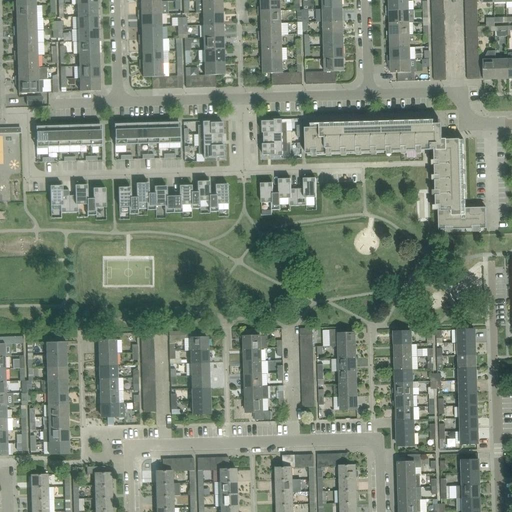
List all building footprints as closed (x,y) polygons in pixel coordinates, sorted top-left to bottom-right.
[(223,13),(222,0),(202,1),(203,13),(223,13)] [(281,11),(281,0),(260,0),(261,7),(258,7),(258,11),(281,11)] [(303,0),(303,9),(313,9),(313,0),(303,0)] [(343,9),(342,0),(323,0),(323,9),(343,9)] [(409,0),(389,0),(390,7),(386,7),(386,11),(409,10),(409,0)] [(162,14),(161,2),(141,2),(141,10),(138,11),(138,15),(162,14)] [(98,17),(98,4),(78,5),(78,17),(98,17)] [(37,18),(36,6),(12,6),(13,11),(16,11),(16,18),(37,18)] [(343,21),(343,9),(323,9),(324,22),(343,21)] [(410,22),(409,10),(386,11),(387,16),(390,16),(390,23),(410,22)] [(282,23),(281,11),(258,11),(258,16),(261,16),(262,24),(282,23)] [(223,25),(223,13),(203,13),(203,25),(223,25)] [(162,27),(162,14),(138,15),(138,19),(141,19),(141,27),(162,27)] [(99,29),(98,17),(78,17),(78,30),(99,29)] [(37,31),(37,18),(16,18),(16,26),(13,26),(13,31),(37,31)] [(495,27),(495,23),(495,18),(486,18),(486,27),(495,27)] [(344,34),(343,21),(324,22),(324,34),(344,34)] [(410,35),(410,22),(390,23),(390,31),(387,31),(387,35),(410,35)] [(282,35),(282,23),(262,24),(262,32),(258,32),(259,36),(282,35)] [(223,37),(223,25),(203,25),(204,38),(223,37)] [(162,39),(162,27),(141,27),(141,35),(138,35),(138,40),(162,39)] [(99,41),(99,29),(78,30),(79,42),(99,41)] [(38,43),(37,31),(13,31),(13,36),(16,36),(17,43),(38,43)] [(344,46),(344,34),(324,34),(325,47),(344,46)] [(282,48),(282,35),(259,36),(259,41),(262,41),(262,49),(282,48)] [(411,47),(410,35),(387,35),(387,40),(390,40),(391,48),(411,47)] [(224,50),(223,37),(204,38),(204,50),(224,50)] [(163,51),(162,39),(138,40),(138,44),(142,44),(142,52),(163,51)] [(99,54),(99,41),(79,42),(79,54),(99,54)] [(38,55),(38,43),(17,43),(17,51),(14,51),(14,56),(38,55)] [(344,59),(344,46),(325,47),(325,59),(344,59)] [(411,60),(411,47),(391,48),(391,56),(388,56),(388,61),(411,60)] [(283,60),(282,48),(262,49),(263,56),(259,56),(259,61),(283,60)] [(224,62),(224,50),(204,50),(204,63),(224,62)] [(163,64),(163,51),(142,52),(142,60),(139,60),(139,64),(163,64)] [(497,79),(496,59),(495,51),(488,51),(483,60),(484,80),(497,79)] [(100,66),(99,54),(79,54),(80,66),(100,66)] [(38,68),(38,55),(14,56),(14,60),(17,60),(18,68),(38,68)] [(345,71),(344,59),(325,59),(325,72),(330,72),(336,72),(345,71)] [(509,79),(509,59),(496,59),(497,79),(509,79)] [(283,73),(283,60),(259,61),(260,66),(263,66),(263,74),(272,74),(278,74),(283,73)] [(415,70),(412,68),(411,68),(411,60),(388,61),(388,65),(391,65),(391,73),(398,73),(399,82),(416,81),(415,71),(415,70)] [(225,75),(224,62),(204,63),(205,75),(210,75),(216,75),(225,75)] [(163,77),(163,76),(163,64),(139,64),(139,69),(142,69),(143,77),(152,77),(158,77),(163,77)] [(100,78),(100,66),(80,66),(80,79),(100,78)] [(47,68),(38,68),(18,68),(18,76),(15,76),(15,81),(47,80),(47,68)] [(100,91),(100,78),(80,79),(80,92),(100,91)] [(44,88),(43,80),(47,80),(15,81),(15,85),(18,85),(18,93),(39,93),(39,92),(43,92),(43,88),(44,88)] [(42,105),(42,97),(26,97),(27,105),(42,105)] [(263,132),(287,132),(287,123),(283,124),(282,119),(270,120),(270,121),(263,121),(263,132)] [(199,134),(223,133),(223,122),(216,122),(216,121),(203,121),(203,126),(199,126),(199,134)] [(158,123),(159,143),(170,143),(169,122),(158,123)] [(169,122),(170,143),(181,143),(180,122),(169,122)] [(126,124),(126,146),(127,146),(127,144),(137,144),(137,123),(126,124)] [(137,123),(137,144),(148,144),(147,123),(137,123)] [(147,123),(148,144),(159,143),(158,123),(147,123)] [(91,125),(91,147),(102,147),(102,124),(91,125)] [(126,124),(125,124),(115,124),(115,146),(126,146),(126,124)] [(442,124),(305,128),(306,154),(312,153),(312,151),(317,151),(317,153),(327,153),(327,151),(332,151),(332,153),(342,153),(342,150),(347,150),(347,152),(357,152),(357,150),(362,150),(362,152),(372,152),(372,149),(377,149),(377,151),(387,151),(387,149),(392,149),(392,151),(402,151),(402,148),(407,148),(407,151),(417,150),(417,148),(431,148),(431,149),(430,149),(430,150),(435,150),(435,160),(437,160),(437,165),(435,165),(435,175),(438,175),(438,180),(435,180),(436,190),(438,190),(438,195),(436,195),(436,205),(441,205),(441,210),(439,210),(439,230),(446,229),(446,227),(453,226),(453,229),(473,229),(473,226),(480,226),(480,228),(487,228),(486,207),(462,208),(460,139),(443,139),(442,124)] [(69,125),(58,126),(59,146),(70,146),(69,125)] [(80,125),(79,125),(69,125),(70,146),(80,146),(80,125)] [(91,125),(80,125),(80,146),(91,146),(91,147),(91,125)] [(36,126),(36,136),(37,149),(48,148),(47,126),(36,126)] [(58,126),(47,126),(48,148),(49,148),(48,147),(59,146),(58,126)] [(263,144),(287,144),(287,132),(263,132),(263,133),(264,133),(265,144),(263,144)] [(199,146),(223,145),(222,145),(222,134),(223,134),(223,133),(199,134),(199,146)] [(287,144),(263,144),(264,155),(271,155),(271,157),(284,156),(283,152),(287,151),(287,144)] [(223,145),(199,146),(200,154),(204,154),(204,158),(217,158),(217,157),(224,157),(223,145)] [(316,178),(304,178),(304,189),(298,189),(299,206),(307,205),(307,197),(316,197),(316,178)] [(280,193),(280,198),(289,198),(290,206),(299,206),(298,189),(291,189),(291,183),(291,179),(279,179),(280,193)] [(192,204),(192,209),(201,209),(200,201),(209,200),(210,200),(210,195),(210,181),(198,182),(198,192),(192,192),(191,192),(192,204)] [(137,197),(138,197),(138,202),(147,202),(147,210),(156,210),(156,206),(156,193),(155,193),(149,193),(149,183),(137,183),(137,197)] [(280,193),(273,193),(273,183),(261,183),(262,202),(272,202),(272,210),(281,210),(280,198),(280,193)] [(210,195),(210,200),(209,200),(210,212),(219,212),(219,204),(228,203),(228,184),(216,185),(216,195),(210,195)] [(69,196),(70,213),(79,212),(78,204),(87,204),(88,204),(87,199),(88,199),(87,185),(76,185),(76,195),(69,196)] [(192,204),(191,192),(192,192),(192,185),(180,186),(180,196),(174,196),(174,213),(183,213),(183,205),(192,204)] [(61,186),(51,186),(51,205),(61,205),(61,213),(70,213),(69,196),(69,190),(63,190),(63,186),(61,186)] [(155,193),(156,193),(156,206),(165,205),(165,213),(174,213),(174,196),(167,196),(167,186),(155,187),(155,193)] [(131,197),(131,192),(131,187),(119,188),(120,207),(129,206),(129,214),(139,214),(138,202),(138,197),(137,197),(131,197)] [(94,198),(88,199),(87,199),(88,204),(87,204),(88,216),(97,215),(96,207),(106,207),(106,188),(94,188),(94,198)] [(355,346),(355,333),(349,333),(349,329),(330,330),(331,346),(339,346),(355,346)] [(475,330),(459,330),(459,343),(475,342),(475,330)] [(411,344),(411,331),(395,332),(395,345),(411,344)] [(200,332),(187,332),(187,338),(191,338),(192,351),(208,350),(208,337),(200,337),(200,332)] [(0,356),(5,356),(5,344),(24,343),(24,341),(23,336),(0,336),(0,356)] [(244,336),(245,349),(261,349),(260,336),(244,336)] [(99,340),(100,353),(115,353),(115,340),(99,340)] [(46,342),(46,355),(67,354),(66,341),(46,342)] [(475,355),(475,342),(459,343),(459,355),(475,355)] [(412,356),(411,344),(395,345),(396,357),(412,356)] [(356,358),(355,346),(339,346),(340,359),(356,358)] [(261,361),(261,349),(245,349),(245,362),(261,361)] [(208,362),(208,350),(192,351),(192,363),(208,362)] [(116,365),(115,353),(100,353),(100,366),(116,365)] [(67,367),(67,354),(46,355),(47,367),(67,367)] [(476,367),(475,355),(459,355),(460,368),(476,367)] [(412,369),(412,357),(412,356),(396,357),(396,369),(412,369)] [(356,371),(356,358),(340,359),(340,372),(356,371)] [(262,374),(261,361),(245,362),(246,374),(262,374)] [(209,375),(208,362),(192,363),(193,376),(209,375)] [(116,378),(116,365),(100,366),(101,378),(116,378)] [(67,379),(67,367),(47,367),(47,380),(67,379)] [(476,380),(476,367),(460,368),(460,381),(476,380)] [(412,382),(412,369),(396,369),(397,377),(397,382),(412,382)] [(357,383),(356,371),(340,372),(341,384),(357,383)] [(262,386),(262,374),(246,374),(246,387),(262,386)] [(209,388),(209,375),(193,376),(193,388),(209,388)] [(117,390),(116,378),(101,378),(101,383),(100,383),(98,385),(98,389),(100,390),(101,390),(101,391),(117,390)] [(68,391),(67,379),(47,380),(47,392),(68,391)] [(477,393),(476,380),(460,381),(461,393),(477,393)] [(436,389),(436,381),(431,381),(431,387),(428,387),(428,394),(429,394),(435,394),(434,389),(436,389)] [(419,387),(419,382),(415,382),(412,382),(397,382),(397,387),(395,387),(394,389),(394,393),(396,394),(397,394),(397,395),(413,394),(413,388),(419,387)] [(357,396),(357,383),(341,384),(341,397),(357,396)] [(268,386),(262,386),(246,387),(247,399),(263,399),(269,399),(268,386)] [(210,401),(209,388),(193,388),(194,402),(210,401)] [(117,403),(117,390),(101,391),(102,403),(117,403)] [(68,404),(68,391),(47,392),(48,404),(68,404)] [(477,405),(477,393),(461,393),(461,406),(477,405)] [(413,407),(413,394),(397,395),(397,400),(396,400),(394,401),(395,405),(396,407),(397,406),(397,407),(413,407)] [(357,409),(357,396),(341,397),(341,409),(357,409)] [(263,411),(263,399),(247,399),(247,412),(256,412),(256,420),(272,419),(271,411),(263,411)] [(210,413),(210,401),(194,402),(194,414),(210,413)] [(116,418),(125,418),(125,403),(117,403),(102,403),(102,416),(116,416),(116,418)] [(68,416),(68,404),(48,404),(48,417),(68,416)] [(477,418),(477,405),(461,406),(461,418),(477,418)] [(414,420),(413,407),(397,407),(398,420),(414,420)] [(69,429),(68,416),(48,417),(48,424),(44,425),(44,429),(69,429)] [(478,430),(477,418),(461,418),(462,431),(478,430)] [(414,433),(414,420),(398,420),(398,433),(414,433)] [(69,429),(44,429),(42,429),(43,442),(49,442),(69,441),(69,429)] [(478,443),(478,430),(462,431),(462,444),(478,443)] [(415,445),(414,433),(398,433),(399,446),(415,445)] [(70,454),(69,441),(49,442),(49,455),(70,454)] [(0,455),(8,456),(8,443),(0,443),(0,455)] [(292,480),(292,467),(296,467),(295,455),(289,455),(283,455),(283,467),(276,467),(276,480),(292,480)] [(422,467),(421,455),(408,455),(409,462),(399,462),(399,475),(415,474),(415,468),(422,467)] [(479,460),(463,460),(463,473),(479,472),(479,460)] [(358,470),(356,470),(356,465),(349,465),(343,465),(340,465),(340,466),(340,478),(356,478),(356,477),(358,477),(359,475),(359,472),(358,470)] [(111,485),(111,472),(105,473),(105,466),(87,467),(87,474),(95,474),(95,486),(111,485)] [(323,479),(323,471),(327,471),(327,466),(325,466),(319,466),(319,479),(323,479)] [(237,481),(236,468),(229,469),(223,469),(220,469),(221,482),(237,481)] [(173,483),(172,471),(172,470),(169,470),(163,471),(156,471),(156,483),(173,483)] [(480,485),(479,472),(463,473),(464,486),(480,485)] [(48,487),(48,474),(31,475),(32,488),(48,487)] [(420,486),(420,474),(415,474),(399,475),(400,487),(416,487),(416,486),(420,486)] [(357,490),(356,478),(340,478),(340,490),(357,490)] [(300,479),(292,480),(276,480),(277,492),(293,492),(301,492),(300,479)] [(237,493),(237,481),(221,482),(221,494),(237,493)] [(180,495),(180,482),(173,483),(156,483),(157,496),(173,495),(180,495)] [(112,497),(111,485),(95,486),(96,498),(112,497)] [(464,486),(456,486),(457,498),(464,498),(480,498),(480,485),(464,486)] [(48,500),(48,491),(48,487),(32,488),(32,500),(48,500)] [(416,500),(416,487),(400,487),(400,500),(416,500)] [(357,502),(357,490),(340,490),(341,503),(357,502)] [(293,504),(293,492),(277,492),(277,505),(293,504)] [(237,506),(237,493),(221,494),(221,506),(237,506)] [(174,508),(173,495),(157,496),(157,508),(174,508)] [(112,510),(112,497),(96,498),(96,510),(112,510)] [(480,510),(480,498),(464,498),(464,511),(480,510)] [(417,511),(421,511),(421,499),(416,500),(400,500),(400,511),(417,511)] [(46,511),(49,511),(48,500),(32,500),(32,511),(46,511)] [(357,511),(357,502),(341,503),(341,511),(357,511)]
